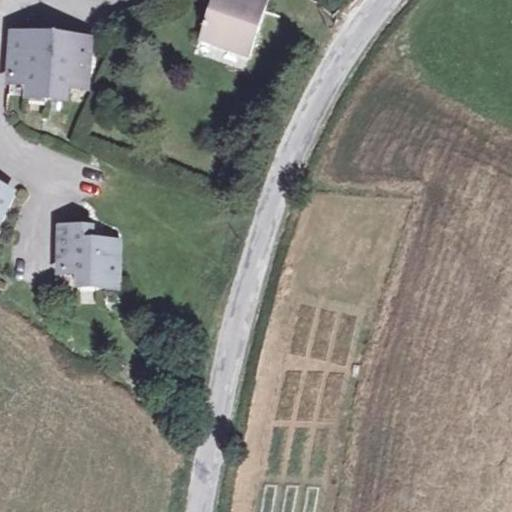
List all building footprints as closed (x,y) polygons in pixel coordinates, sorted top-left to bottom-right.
[(213,0),(201,37),(252,54),(270,0),(213,0)] [(15,37),(10,95),(67,99),(68,85),(87,87),(90,46),(42,42),(42,39),(15,37)] [(201,37),(199,43),(250,60),(252,54),(201,37)] [(0,221),(11,198),(0,192),(0,221)] [(63,231),(61,284),(80,285),(99,285),(118,286),(119,246),(89,245),(90,232),(63,231)]
